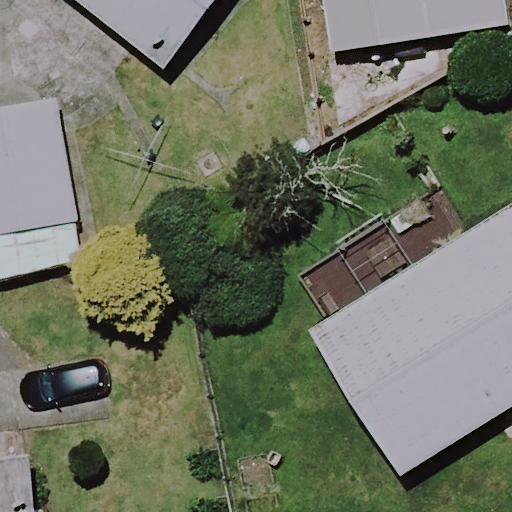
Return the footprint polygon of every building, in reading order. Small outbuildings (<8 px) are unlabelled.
[(66,0),(163,75),(221,0),(66,0)] [(432,41),(423,0),(317,0),(330,62),(432,41)] [(0,286),(82,269),(46,102),(0,111),(0,286)] [(511,217),(307,334),(391,481),(511,412),(511,217)] [(0,511),(18,511),(13,472),(0,473),(0,511)]
